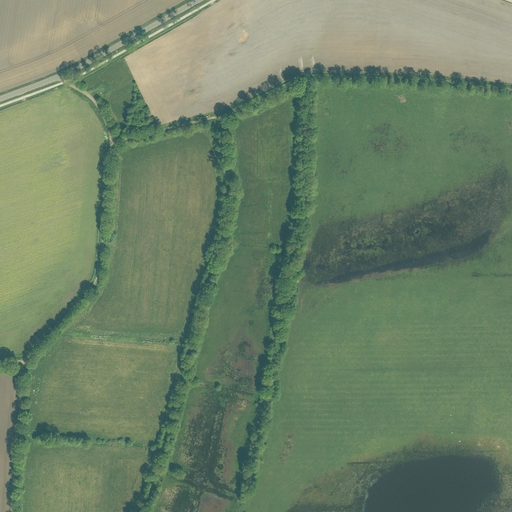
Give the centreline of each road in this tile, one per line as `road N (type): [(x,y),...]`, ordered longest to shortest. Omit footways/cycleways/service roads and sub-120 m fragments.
road 1 (track): [(137,511),(227,199),(220,115)]
road 2 (track): [(12,511),(21,367),(101,271),(110,141)]
road 3 (track): [(220,115),(306,75),(511,88)]
road 4 (tertiary): [(198,0),(60,77)]
